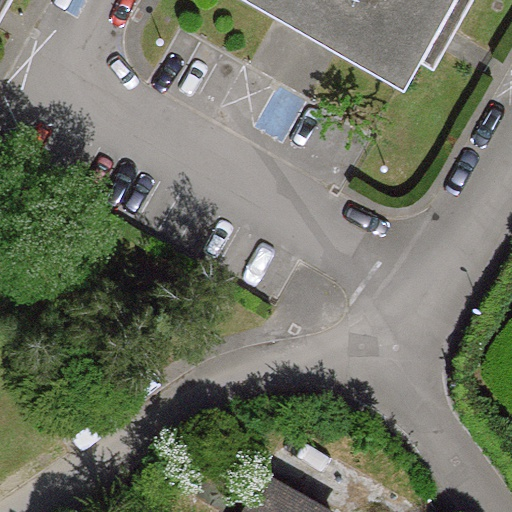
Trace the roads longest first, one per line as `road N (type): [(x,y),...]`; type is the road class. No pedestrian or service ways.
road 1 (residential): [(396,364),(294,357),(201,400),(24,511)]
road 2 (residential): [(396,364),(511,162)]
road 3 (residential): [(488,511),(396,364)]
